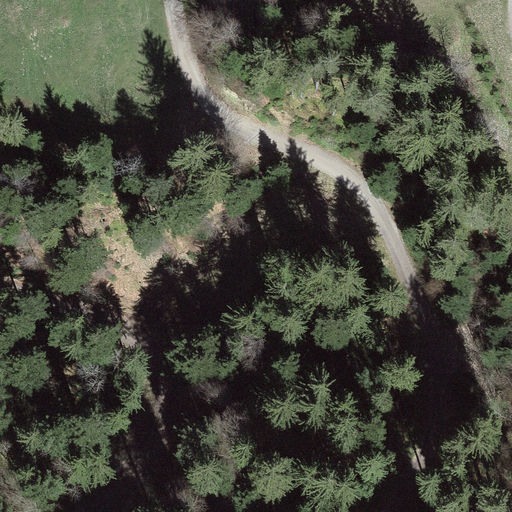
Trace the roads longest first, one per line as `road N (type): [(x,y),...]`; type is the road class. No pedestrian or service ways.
road 1 (track): [(179,0),(187,62),(212,100),(351,172),(392,221),(416,291),(424,348),(408,469),(382,511)]
road 2 (track): [(101,511),(152,454),(167,405),(161,358),(130,330),(0,279)]
